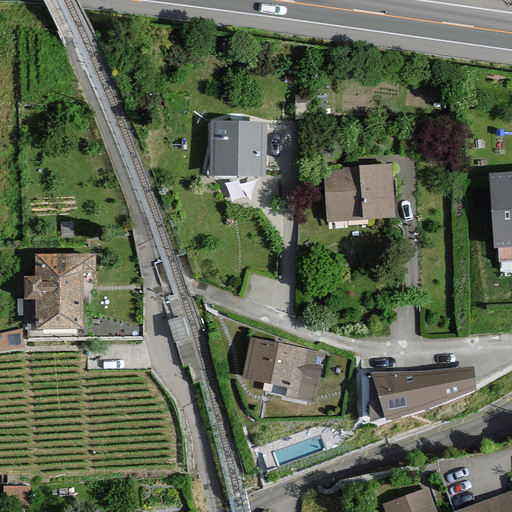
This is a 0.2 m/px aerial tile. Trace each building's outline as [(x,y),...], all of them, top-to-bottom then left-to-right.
[(264,121),(209,123),(212,180),(266,177),(264,121)] [(392,168),(323,172),(326,223),(394,220),(392,168)] [(511,176),(484,179),(492,259),(511,256),(511,176)] [(94,277),(94,257),(34,258),(34,280),(19,280),(19,315),(42,315),(43,330),(81,329),(80,277),(94,277)] [(313,395),(323,358),(252,340),(243,377),(313,395)] [(462,353),(365,354),(357,411),(462,383),(462,353)] [(437,511),(429,486),(382,501),(385,511),(511,511),(511,486),(453,506),(455,511),(437,511)]
